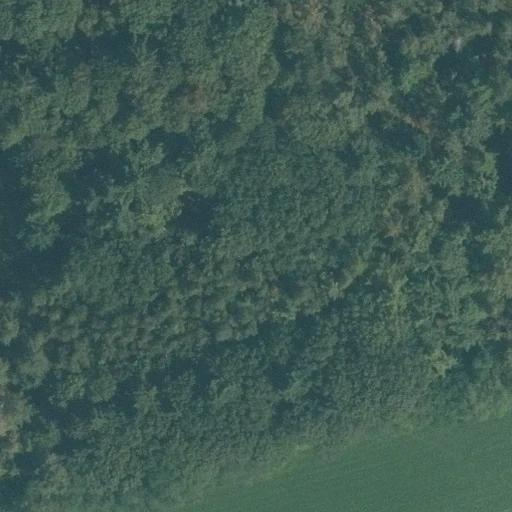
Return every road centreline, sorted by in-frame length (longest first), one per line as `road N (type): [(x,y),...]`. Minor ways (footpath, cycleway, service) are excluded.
road 1 (track): [(302,0),(357,210),(463,263),(511,271)]
road 2 (track): [(0,200),(72,497)]
